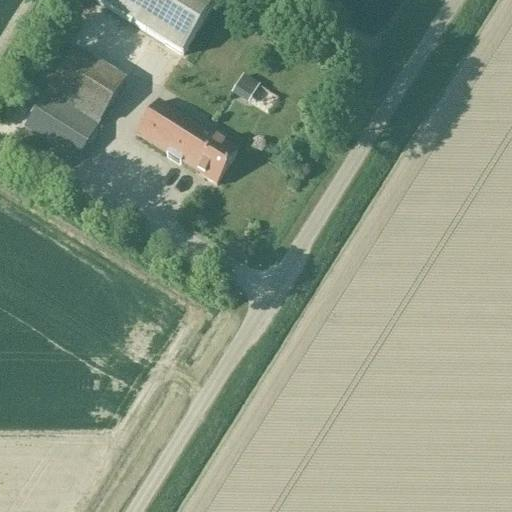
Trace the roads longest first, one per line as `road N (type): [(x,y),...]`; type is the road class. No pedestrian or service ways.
road 1 (unclassified): [(133,511),(454,0)]
road 2 (unknown): [(0,158),(266,299)]
